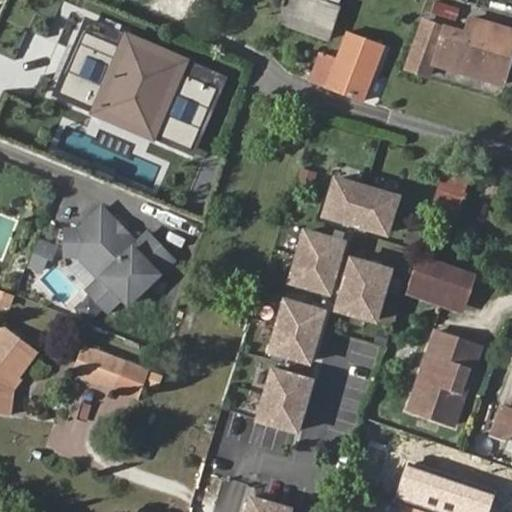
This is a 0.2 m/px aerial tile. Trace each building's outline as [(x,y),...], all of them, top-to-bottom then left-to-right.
[(329,41),(339,8),(314,0),(297,0),(288,28),(329,41)] [(463,2),(456,0),(424,0),(424,2),(421,12),(458,23),(463,2)] [(229,78),(89,19),(58,91),(92,105),(88,114),(155,142),(158,133),(198,150),(229,78)] [(511,31),(469,19),(465,31),(511,44),(511,43),(511,31)] [(511,44),(465,31),(464,35),(424,24),(423,28),(411,70),(430,75),(433,64),(500,84),(506,63),(511,44)] [(348,34),(339,56),(375,68),(383,47),(348,34)] [(375,68),(339,56),(327,86),(363,101),(375,68)] [(470,172),(449,165),(426,235),(449,242),(470,172)] [(329,208),(390,226),(401,190),(339,172),(329,208)] [(94,217),(83,215),(78,239),(95,242),(111,266),(94,277),(110,301),(127,289),(131,297),(183,261),(162,231),(149,239),(121,198),(94,217)] [(294,274),(332,285),(347,236),(309,225),(294,274)] [(48,272),(57,245),(40,239),(31,266),(48,272)] [(341,302),(379,313),(394,263),(355,252),(341,302)] [(475,277),(419,257),(406,296),(463,315),(475,277)] [(0,299),(11,304),(14,289),(0,283),(0,299)] [(274,344),(312,355),(327,306),(288,294),(274,344)] [(90,321),(103,311),(90,296),(77,306),(90,321)] [(0,414),(10,416),(15,384),(19,379),(42,348),(10,325),(0,337),(0,414)] [(482,345),(435,330),(407,408),(454,424),(466,391),(460,389),(468,367),(473,369),(482,345)] [(152,359),(87,338),(77,369),(142,389),(152,359)] [(301,423),(315,374),(277,363),(263,413),(301,423)] [(473,369),(468,367),(460,389),(466,391),(473,369)] [(15,384),(10,416),(18,416),(21,388),(25,383),(19,379),(15,384)] [(511,411),(504,409),(496,432),(511,437),(511,411)] [(378,423),(368,450),(413,466),(423,439),(378,423)] [(511,511),(511,505),(501,501),(510,478),(464,461),(447,509),(455,511),(511,511)] [(401,511),(408,492),(364,478),(352,511),(401,511)] [(247,511),(289,511),(291,507),(253,495),(247,511)]
